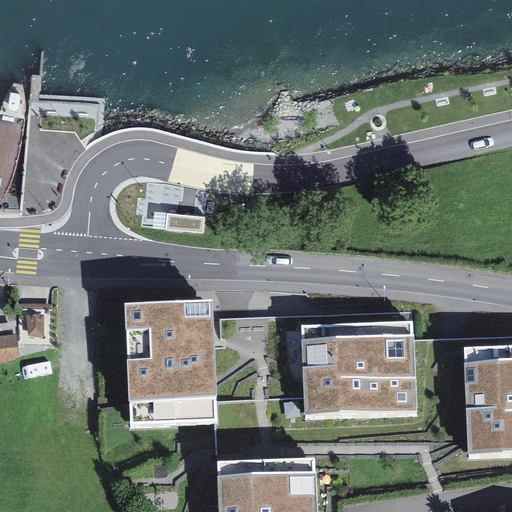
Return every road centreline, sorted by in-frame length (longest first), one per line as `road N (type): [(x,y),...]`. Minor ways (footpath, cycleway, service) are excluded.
road 1 (unclassified): [(511,132),(301,179),(239,180),(125,161),(95,185),(86,258)]
road 2 (secondary): [(511,292),(376,274),(86,258)]
road 3 (residential): [(370,511),(511,492)]
